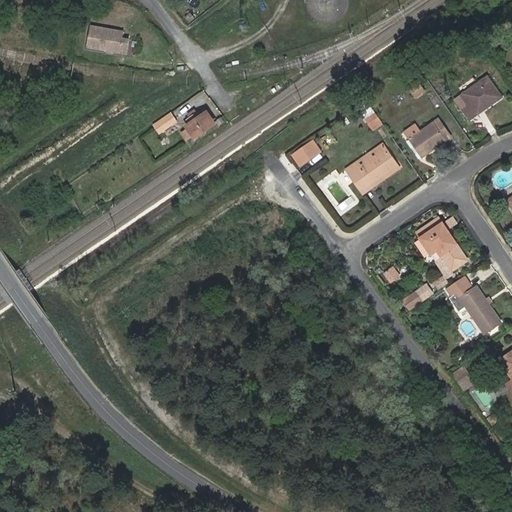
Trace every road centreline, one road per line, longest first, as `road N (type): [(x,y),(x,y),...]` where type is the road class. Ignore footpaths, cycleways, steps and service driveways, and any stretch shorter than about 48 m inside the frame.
road 1 (tertiary): [(248,511),(132,435),(0,266)]
road 2 (residential): [(345,252),(511,474)]
road 3 (tertiary): [(230,107),(149,0)]
road 4 (residential): [(449,180),(345,252)]
road 5 (residential): [(269,153),(345,252)]
